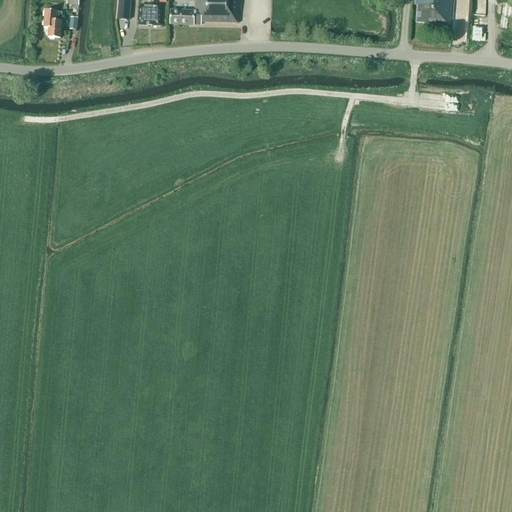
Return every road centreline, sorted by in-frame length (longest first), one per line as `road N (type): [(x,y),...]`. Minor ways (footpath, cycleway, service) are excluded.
road 1 (tertiary): [(511,65),(258,47),(48,71),(0,67)]
road 2 (unknown): [(414,56),(415,97),(407,101),(206,92),(39,119)]
